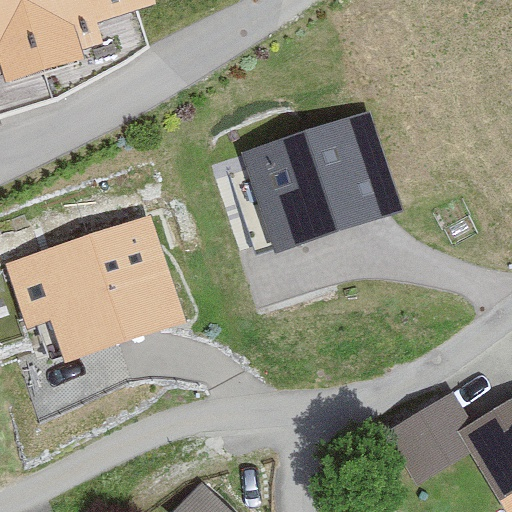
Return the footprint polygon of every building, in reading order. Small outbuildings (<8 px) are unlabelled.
[(143,2),(142,0),(0,0),(0,74),(95,45),(87,19),(143,2)] [(389,203),(360,115),(244,152),(273,240),(389,203)] [(188,323),(156,216),(23,254),(54,362),(188,323)] [(453,431),(468,423),(452,392),(383,428),(414,486),(467,458),(453,431)] [(511,399),(468,423),(453,431),(467,458),(497,511),(504,511),(511,508),(511,399)] [(188,511),(221,511),(203,496),(188,511)]
